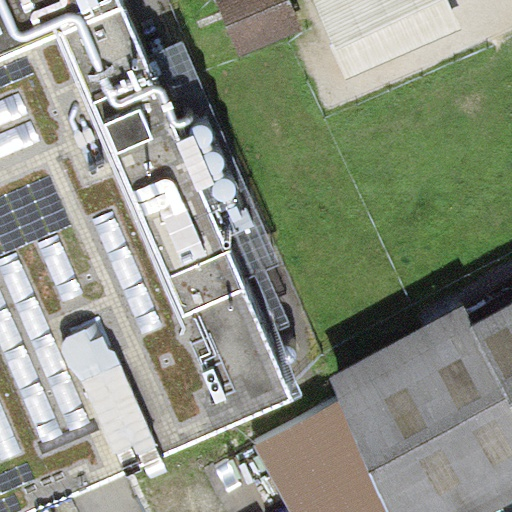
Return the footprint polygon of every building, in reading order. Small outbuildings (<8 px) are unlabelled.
[(0,0),(0,28),(58,3),(66,0),(0,0)] [(129,0),(66,0),(58,3),(184,291),(177,294),(204,356),(198,359),(215,400),(293,368),(129,0)] [(221,0),(241,46),(303,20),(294,0),(221,0)] [(325,0),(337,27),(330,30),(346,67),(462,18),(454,0),(325,0)] [(0,499),(218,405),(215,400),(198,359),(204,356),(177,294),(184,291),(58,3),(0,28),(0,499)] [(511,276),(471,300),(463,285),(329,358),(343,386),(397,511),(467,511),(511,487),(511,276)] [(397,511),(343,386),(253,433),(295,511),(397,511)]
